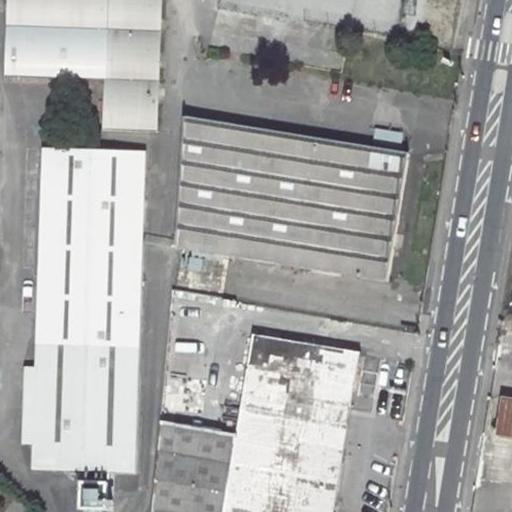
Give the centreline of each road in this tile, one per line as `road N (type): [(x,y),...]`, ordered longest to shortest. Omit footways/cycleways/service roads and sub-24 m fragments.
road 1 (tertiary): [(426,511),(511,2)]
road 2 (unknown): [(9,0),(7,58),(28,134),(18,449)]
